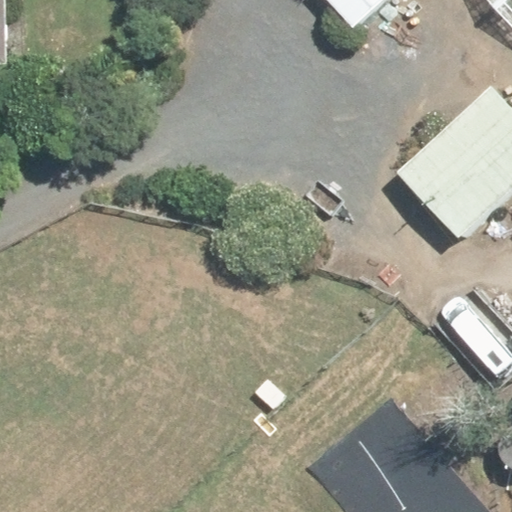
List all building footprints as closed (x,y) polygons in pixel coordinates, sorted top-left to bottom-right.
[(0,0),(0,72),(49,70),(47,0),(0,0)] [(387,0),(322,0),(354,33),(387,0)] [(337,206),(295,179),(275,212),(317,238),(337,206)] [(511,369),(511,345),(467,299),(436,328),(493,387),(511,369)] [(481,511),(385,402),(306,471),(341,511),(481,511)]
